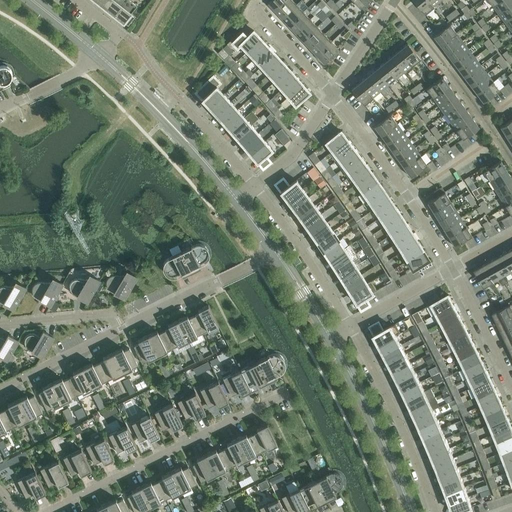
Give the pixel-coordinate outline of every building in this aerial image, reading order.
[(98,0),(97,2),(106,8),(112,0),(98,0)] [(112,0),(106,8),(114,15),(126,0),(112,0)] [(127,0),(126,0),(114,15),(128,26),(135,16),(131,13),(135,7),(127,0)] [(274,11),(286,0),(270,0),(269,2),(269,1),(267,3),(268,4),(274,11)] [(292,0),(286,0),(274,11),(275,11),(281,18),(281,19),(296,5),(296,4),(295,3),(292,0)] [(353,0),(353,1),(358,7),(359,7),(360,9),(361,8),(364,11),(365,12),(369,5),(366,3),(369,0),(353,0)] [(433,7),(426,0),(412,0),(425,14),(433,7)] [(511,0),(499,0),(492,6),(498,14),(511,3),(511,0)] [(511,3),(498,14),(504,22),(511,16),(511,3)] [(296,5),(281,19),(282,19),(282,18),(288,25),(288,26),(303,12),(303,11),(302,11),(296,5)] [(303,12),(288,26),(289,26),(295,33),(310,19),(309,19),(310,18),(309,18),(303,12)] [(310,19),(295,33),(296,34),(296,33),(302,40),(302,41),(317,27),(316,26),(317,26),(316,25),(316,26),(310,19)] [(353,30),(356,26),(355,26),(351,21),(348,25),(353,30)] [(439,45),(440,45),(456,33),(450,24),(435,35),(433,37),(434,37),(440,45),(439,45)] [(317,27),(302,41),(303,41),(309,48),(324,34),(323,34),(324,33),(323,33),(317,27)] [(242,32),(232,43),(233,43),(237,47),(240,45),(247,52),(261,38),(261,39),(254,32),(254,31),(253,31),(247,37),(243,33),(242,32)] [(346,40),(351,33),(349,31),(343,36),(346,40)] [(456,33),(440,45),(446,53),(462,41),(456,33)] [(324,34),(309,48),(310,49),(310,48),(316,55),(316,56),(331,42),(330,41),(331,41),(330,40),(324,34)] [(261,38),(247,52),(254,59),(268,46),(261,39),(261,38)] [(462,41),(446,53),(446,54),(446,53),(452,61),(468,49),(462,41)] [(331,42),(316,56),(317,56),(323,63),(324,64),(332,55),(334,57),(335,58),(339,52),(338,51),(338,50),(339,50),(337,48),(338,48),(337,48),(331,42)] [(399,50),(412,66),(420,59),(407,43),(407,44),(399,50)] [(268,46),(254,59),(261,67),(275,54),(275,53),(275,54),(268,47),(268,46)] [(236,63),(222,49),(218,53),(231,67),(236,63)] [(468,49),(452,61),(452,62),(452,61),(458,69),(458,70),(474,57),(468,49)] [(391,56),(391,57),(404,72),(412,66),(399,50),(399,51),(392,57),(391,56)] [(275,54),(261,67),(268,74),(282,61),(275,54),(276,54),(275,54)] [(383,63),(396,79),(404,72),(391,57),(384,63),(383,63)] [(474,57),(458,70),(459,70),(464,77),(464,78),(481,65),(474,57)] [(282,61),(268,74),(275,82),(289,69),(282,62),(283,61),(282,61)] [(236,63),(231,67),(238,74),(243,70),(236,63)] [(376,69),(375,69),(388,85),(396,79),(383,63),(376,69)] [(0,83),(2,88),(9,85),(7,82),(8,82),(9,81),(10,80),(10,79),(11,79),(11,77),(12,76),(12,75),(12,74),(12,73),(12,72),(12,71),(11,71),(11,69),(10,69),(9,68),(8,67),(8,66),(7,66),(6,65),(4,65),(3,65),(2,65),(0,65),(0,83)] [(481,65),(464,78),(465,78),(471,85),(470,86),(487,74),(481,65)] [(289,69),(275,82),(281,89),(296,77),(296,76),(296,77),(289,69)] [(368,76),(367,76),(380,92),(388,85),(375,69),(375,70),(368,76)] [(243,70),(238,74),(245,81),(250,77),(243,70)] [(487,74),(470,86),(471,86),(477,94),(476,94),(493,82),(487,74)] [(203,100),(209,107),(209,108),(223,94),(217,87),(220,83),(214,77),(214,76),(196,93),(196,94),(196,93),(202,100),(203,100)] [(360,82),(359,82),(372,98),(380,92),(367,76),(360,82)] [(250,77),(245,81),(252,89),(256,85),(250,77)] [(296,77),(281,89),(288,97),(303,85),(303,84),(302,85),(296,77)] [(426,89),(432,97),(449,86),(449,85),(448,86),(443,78),(443,77),(426,89)] [(372,98),(359,82),(359,83),(352,89),(351,89),(364,105),(372,98)] [(493,82),(476,94),(477,94),(483,102),(483,103),(499,90),(493,82)] [(256,85),(252,89),(259,96),(263,92),(256,85)] [(303,85),(288,97),(295,105),(294,105),(295,105),(310,93),(309,92),(303,85)] [(449,86),(432,97),(438,106),(455,94),(454,94),(449,86)] [(263,92),(259,96),(265,104),(270,100),(263,92)] [(223,94),(209,108),(210,108),(216,115),(230,102),(223,94)] [(455,94),(438,106),(444,114),(461,102),(460,102),(455,94)] [(254,95),(249,99),(256,107),(261,103),(256,98),(254,95)] [(270,100),(265,104),(272,111),(276,107),(270,100)] [(230,102),(216,115),(217,115),(223,122),(223,123),(237,110),(230,102)] [(461,102),(444,114),(450,122),(467,110),(466,110),(461,103),(461,102)] [(276,107),(272,111),(279,119),(283,115),(276,107)] [(237,110),(223,123),(224,123),(230,130),(244,117),(237,110)] [(467,110),(450,122),(456,131),(473,119),(473,118),(472,119),(467,111),(467,110)] [(270,114),(266,118),(270,122),(274,119),(270,114)] [(380,135),(397,123),(390,115),(374,126),(374,127),(375,127),(380,135)] [(244,117),(230,130),(230,131),(230,130),(237,138),(236,138),(237,138),(251,125),(244,117)] [(275,119),(269,124),(276,132),(281,127),(276,121),(275,119)] [(473,119),(456,131),(462,139),(479,127),(478,127),(473,119)] [(505,136),(506,136),(511,132),(511,119),(500,127),(500,128),(501,127),(506,136),(505,136)] [(397,123),(380,135),(381,135),(386,143),(403,131),(397,123)] [(251,125),(237,138),(243,145),(243,146),(258,133),(251,125)] [(281,129),(275,134),(284,145),(290,140),(281,129)] [(341,131),(326,143),(325,143),(326,144),(332,151),(348,140),(347,139),(347,140),(341,132),(341,131)] [(403,131),(386,143),(386,144),(387,143),(392,151),(392,152),(409,140),(403,131)] [(258,133),(243,146),(244,146),(250,153),(250,154),(265,141),(258,133)] [(348,140),(332,151),(338,159),(354,148),(353,148),(347,140),(348,140)] [(409,140),(392,152),(398,159),(398,160),(415,148),(409,140)] [(265,141),(250,154),(256,161),(256,162),(257,161),(262,168),(262,169),(263,169),(271,162),(270,162),(265,155),(272,149),(271,149),(272,149),(271,149),(265,141)] [(354,148),(338,159),(344,168),(360,156),(359,156),(354,148)] [(415,148),(398,160),(404,168),(421,156),(415,148)] [(320,161),(313,152),(309,156),(315,164),(320,161)] [(360,156),(344,168),(350,176),(366,164),(360,157),(360,156)] [(421,156),(404,168),(404,169),(404,168),(410,176),(410,177),(417,172),(421,177),(430,170),(421,156)] [(501,160),(484,171),(483,171),(489,180),(506,170),(506,169),(506,170),(501,161),(501,160)] [(320,161),(315,164),(321,172),(326,169),(320,161)] [(366,164),(350,176),(356,184),(372,173),(366,165),(366,164)] [(313,167),(307,172),(311,177),(317,172),(313,167)] [(326,169),(321,172),(327,180),(332,177),(326,169)] [(506,170),(489,180),(494,189),(511,178),(506,170),(507,170),(506,170)] [(372,173),(356,184),(362,192),(378,181),(372,173)] [(320,176),(314,180),(320,188),(326,184),(325,183),(320,176)] [(332,177),(327,180),(333,188),(338,185),(332,177)] [(281,193),(287,200),(287,201),(302,189),(296,181),(297,181),(296,180),(289,186),(283,179),(284,179),(283,178),(275,185),(281,192),(281,193)] [(511,178),(494,189),(500,198),(511,190),(511,179),(511,178)] [(378,181),(362,192),(368,201),(384,190),(378,182),(378,181)] [(338,185),(333,188),(339,197),(344,193),(338,185)] [(432,212),(433,212),(450,201),(441,187),(431,193),(434,198),(427,203),(428,203),(433,211),(432,212)] [(302,189),(287,201),(293,208),(293,209),(309,197),(302,189)] [(384,190),(368,201),(374,209),(390,198),(389,198),(384,190)] [(511,190),(500,198),(505,206),(511,202),(511,190)] [(344,193),(339,197),(345,205),(350,201),(344,193)] [(309,197),(293,209),(294,209),(299,217),(300,217),(305,225),(321,214),(315,206),(309,197)] [(390,198),(374,209),(380,218),(396,207),(395,207),(390,199),(390,198)] [(350,201),(345,205),(350,213),(355,210),(350,201)] [(450,201),(433,212),(438,220),(455,210),(450,201)] [(396,207),(380,218),(385,226),(402,216),(401,216),(396,208),(396,207)] [(345,210),(341,213),(345,219),(349,217),(348,215),(345,210)] [(355,210),(350,213),(356,221),(361,218),(355,210)] [(455,210),(438,220),(438,221),(439,220),(444,229),(443,229),(461,218),(455,210)] [(321,214),(305,225),(305,226),(306,225),(311,233),(311,234),(327,223),(321,214)] [(402,216),(385,226),(391,235),(407,225),(407,224),(401,216),(402,216)] [(361,218),(356,221),(362,230),(367,226),(361,218)] [(461,218),(443,229),(444,229),(449,237),(449,238),(466,227),(461,218)] [(354,220),(350,223),(354,229),(358,226),(354,220)] [(327,223),(311,234),(317,242),(316,242),(317,242),(333,231),(327,223)] [(407,225),(391,235),(396,244),(413,233),(412,233),(407,225)] [(367,226),(362,230),(367,238),(372,235),(367,226)] [(466,227),(449,238),(454,246),(454,247),(472,236),(466,227)] [(333,231),(317,242),(323,250),(322,250),(322,251),(339,240),(333,231)] [(413,233),(396,244),(402,252),(418,242),(413,234),(413,233)] [(372,235),(367,238),(373,247),(378,243),(372,235)] [(363,237),(357,240),(363,249),(368,245),(366,242),(363,237)] [(339,240),(322,251),(323,251),(328,259),(344,248),(339,240)] [(418,242),(402,252),(407,261),(424,251),(423,251),(418,243),(418,242)] [(378,243),(373,247),(378,255),(383,252),(378,243)] [(195,245),(181,251),(192,272),(201,267),(200,264),(203,262),(205,261),(206,260),(207,258),(208,257),(208,255),(208,253),(208,251),(207,249),(206,248),(205,246),(204,245),(202,244),(200,244),(198,244),(196,244),(195,245)] [(344,248),(328,259),(329,259),(334,267),(334,268),(350,257),(344,248)] [(371,249),(365,253),(368,257),(374,254),(371,249)] [(511,253),(510,250),(502,255),(511,273),(511,272),(511,253)] [(181,251),(181,252),(168,258),(167,259),(165,260),(164,262),(163,264),(163,265),(163,267),(163,269),(164,271),(165,272),(166,274),(168,275),(170,276),(171,276),(173,276),(175,276),(177,275),(180,273),(182,277),(192,272),(181,251)] [(424,251),(407,261),(412,269),(412,270),(429,260),(429,259),(428,260),(423,251),(424,251)] [(383,252),(378,255),(383,264),(388,260),(383,252)] [(502,255),(493,260),(506,284),(509,283),(507,277),(506,276),(511,273),(502,255)] [(301,262),(298,257),(297,256),(292,260),(295,265),(301,262)] [(350,257),(334,268),(339,276),(356,266),(350,257)] [(388,260),(383,264),(389,272),(394,269),(388,260)] [(493,260),(484,265),(494,283),(499,280),(499,282),(503,286),(506,284),(493,260)] [(494,283),(484,265),(474,270),(484,288),(490,285),(491,287),(494,291),(497,289),(494,283)] [(356,266),(339,276),(339,277),(340,276),(345,284),(344,285),(345,285),(361,275),(356,266)] [(394,269),(389,272),(394,281),(399,278),(394,269)] [(108,278),(107,279),(107,280),(106,281),(106,282),(106,284),(106,285),(106,286),(107,286),(107,288),(108,288),(109,289),(110,290),(124,299),(137,277),(115,275),(113,275),(112,276),(110,276),(109,277),(109,278),(108,278)] [(361,275),(345,285),(350,293),(350,294),(367,283),(361,275)] [(69,285),(69,286),(69,287),(69,288),(69,289),(69,290),(70,290),(70,291),(71,292),(72,293),(72,294),(73,294),(87,302),(93,292),(98,284),(100,280),(78,279),(77,279),(75,279),(74,279),(74,280),(73,280),(72,281),(71,282),(70,283),(70,284),(69,285)] [(367,283),(350,294),(351,294),(355,302),(355,303),(356,302),(360,310),(360,311),(370,305),(369,305),(366,299),(365,297),(372,293),(377,290),(371,281),(367,283)] [(33,293),(33,294),(33,295),(34,296),(35,297),(36,297),(50,306),(63,284),(40,282),(39,283),(38,283),(37,283),(36,284),(34,285),(33,286),(33,287),(32,288),(32,289),(32,290),(32,291),(32,292),(33,293)] [(98,284),(93,292),(96,294),(98,291),(100,292),(102,287),(98,284)] [(0,301),(13,309),(26,288),(26,287),(3,286),(2,286),(1,286),(0,286),(0,301)] [(449,295),(432,304),(432,305),(433,305),(437,314),(454,304),(449,296),(449,295)] [(54,301),(50,309),(55,312),(59,304),(54,301)] [(454,304),(437,314),(442,323),(459,314),(459,313),(459,314),(454,305),(454,304)] [(200,314),(194,316),(203,333),(218,326),(208,305),(198,310),(198,311),(200,314)] [(493,314),(497,323),(511,316),(511,307),(511,305),(493,314)] [(413,314),(418,324),(424,321),(418,312),(413,314)] [(459,314),(442,323),(447,332),(464,323),(459,314)] [(187,316),(177,320),(187,341),(203,333),(194,316),(188,319),(187,317),(187,316)] [(511,316),(497,323),(502,332),(511,327),(511,316)] [(169,328),(164,331),(172,348),(187,341),(177,320),(168,325),(168,326),(169,328)] [(424,321),(418,324),(423,333),(428,330),(424,321)] [(379,322),(370,327),(370,328),(371,328),(375,335),(374,336),(375,336),(380,344),(379,345),(397,336),(401,333),(396,324),(383,330),(379,323),(380,323),(379,322)] [(464,323),(447,332),(451,341),(469,332),(468,332),(464,323)] [(511,327),(502,332),(506,342),(511,338),(511,327)] [(428,330),(423,333),(428,342),(433,339),(428,330)] [(157,331),(147,335),(157,356),(172,348),(164,331),(158,334),(157,332),(157,331)] [(24,340),(24,341),(24,342),(24,343),(24,344),(24,345),(25,345),(25,346),(26,347),(26,348),(27,348),(41,357),(53,338),(43,332),(40,337),(35,334),(34,334),(32,334),(31,334),(30,334),(29,334),(28,334),(27,335),(26,336),(25,337),(24,338),(24,339),(24,340)] [(469,332),(451,341),(456,350),(473,341),(469,332)] [(0,356),(7,360),(18,341),(8,335),(5,340),(0,338),(0,337),(0,356)] [(157,356),(147,335),(138,340),(138,341),(139,343),(134,346),(142,363),(148,361),(157,356)] [(397,336),(379,345),(380,345),(385,353),(384,353),(384,354),(401,345),(397,336)] [(433,339),(428,342),(432,351),(438,348),(433,339)] [(473,341),(456,350),(461,359),(478,351),(478,350),(473,342),(474,342),(473,341)] [(215,344),(209,347),(213,354),(218,351),(215,344)] [(401,345),(384,354),(385,354),(389,362),(389,363),(406,354),(401,345)] [(188,348),(191,356),(197,353),(193,346),(188,348)] [(122,348),(112,353),(122,373),(132,368),(138,365),(129,348),(123,351),(122,349),(122,348)] [(438,348),(432,351),(437,359),(442,357),(438,348)] [(478,351),(461,359),(465,368),(483,360),(482,360),(478,351)] [(104,361),(99,364),(107,381),(122,373),(112,353),(103,358),(104,361)] [(197,353),(191,356),(195,363),(200,360),(197,353)] [(271,355),(257,361),(268,382),(277,377),(276,374),(279,372),(281,371),(282,370),(283,368),(284,367),(284,365),(284,363),(284,361),(283,359),(282,358),(281,356),(280,355),(278,354),(276,354),(274,354),(272,354),(271,355)] [(406,354),(389,363),(390,363),(394,371),(394,372),(411,363),(406,354)] [(431,355),(426,358),(430,365),(435,362),(433,358),(431,355)] [(217,357),(210,361),(212,366),(219,363),(217,357)] [(442,357),(437,359),(441,368),(447,366),(442,357)] [(157,363),(161,371),(167,368),(163,360),(157,363)] [(483,360),(465,368),(469,378),(487,369),(482,361),(483,360)] [(257,361),(240,370),(249,387),(256,383),(258,386),(257,386),(258,387),(268,382),(257,361)] [(207,362),(201,365),(204,371),(211,368),(207,362)] [(92,363),(82,368),(92,388),(107,381),(99,364),(93,366),(92,364),(92,363)] [(411,363),(394,372),(398,381),(416,372),(411,363)] [(447,366),(441,368),(446,378),(451,375),(447,366)] [(74,376),(69,378),(77,396),(92,388),(82,368),(72,372),(73,373),(74,376)] [(167,368),(161,371),(165,378),(170,375),(167,368)] [(487,369),(469,378),(474,387),(491,379),(487,370),(487,369)] [(249,387),(240,370),(231,375),(223,379),(231,396),(239,392),(241,395),(251,390),(251,389),(250,389),(249,387)] [(416,372),(398,381),(399,381),(403,390),(420,382),(416,372)] [(440,372),(432,376),(435,382),(442,378),(440,372)] [(451,375),(446,378),(450,387),(455,384),(451,375)] [(62,378),(52,383),(62,403),(77,396),(69,378),(63,381),(62,379),(62,378)] [(122,381),(126,388),(132,385),(128,378),(122,381)] [(491,379),(474,387),(478,396),(496,388),(495,388),(491,379),(492,379),(491,379)] [(228,401),(218,381),(208,386),(200,390),(208,407),(216,403),(218,406),(228,401)] [(420,382),(403,390),(403,391),(403,390),(407,399),(407,400),(425,391),(420,382)] [(62,403),(52,383),(42,387),(43,388),(44,391),(38,394),(47,411),(52,408),(53,408),(62,403)] [(455,384),(450,387),(454,396),(460,393),(455,384)] [(132,385),(126,388),(130,395),(135,392),(132,385)] [(431,388),(425,391),(407,400),(409,399),(413,408),(411,408),(412,409),(429,401),(436,398),(431,388)] [(496,388),(478,396),(482,405),(500,398),(500,397),(499,398),(495,389),(496,389),(496,388)] [(205,413),(195,392),(185,397),(185,398),(177,401),(186,418),(193,415),(195,418),(205,413)] [(92,396),(96,403),(102,400),(98,393),(92,396)] [(460,393),(454,396),(458,405),(464,403),(460,393)] [(27,395),(17,400),(27,420),(37,416),(42,413),(34,396),(28,399),(27,396),(27,395)] [(500,398),(482,405),(486,415),(504,407),(503,407),(500,398)] [(9,408),(4,411),(12,428),(27,420),(17,400),(7,405),(8,406),(9,408)] [(102,400),(96,403),(99,410),(105,407),(102,400)] [(429,401),(412,409),(416,418),(434,410),(429,401)] [(464,403),(458,405),(462,414),(468,412),(464,403)] [(182,424),(172,404),(162,409),(154,413),(163,430),(171,426),(172,429),(182,424)] [(504,407),(486,415),(490,424),(508,417),(508,416),(508,417),(504,408),(504,407)] [(62,411),(66,418),(72,415),(68,408),(62,411)] [(434,410),(416,418),(420,427),(438,419),(434,410)] [(0,433),(12,428),(4,411),(0,412),(0,433)] [(468,412),(462,414),(466,423),(472,421),(468,412)] [(72,415),(66,418),(69,425),(75,422),(72,415)] [(160,435),(149,415),(139,420),(131,424),(140,441),(148,437),(149,440),(160,435)] [(508,417),(490,424),(494,434),(511,426),(508,417)] [(438,419),(420,427),(420,428),(421,427),(424,436),(424,437),(442,429),(438,419)] [(472,421),(466,423),(470,433),(476,430),(472,421)] [(258,432),(253,435),(261,452),(277,444),(267,424),(257,429),(257,430),(258,432)] [(27,428),(31,435),(37,432),(33,425),(27,428)] [(78,426),(73,429),(75,435),(81,432),(78,426)] [(137,447),(127,426),(116,431),(109,435),(117,452),(125,449),(127,452),(137,447)] [(511,426),(494,434),(498,443),(511,437),(511,427),(511,426)] [(442,429),(424,437),(425,437),(428,446),(446,438),(442,429)] [(476,430),(470,433),(474,442),(480,440),(476,430)] [(37,432),(31,435),(34,442),(40,439),(37,432)] [(246,434),(236,439),(246,459),(261,452),(253,435),(247,438),(246,435),(246,434)] [(511,437),(498,443),(502,453),(511,448),(511,437)] [(55,438),(50,440),(56,451),(61,449),(58,444),(55,438)] [(114,458),(104,438),(94,443),(86,447),(94,464),(102,460),(104,463),(114,458)] [(446,438),(428,446),(429,446),(432,455),(432,456),(450,448),(446,438)] [(228,447),(223,450),(231,467),(246,459),(236,439),(227,444),(227,445),(228,447)] [(480,440),(474,442),(478,451),(484,449),(480,440)] [(6,447),(1,450),(4,457),(10,454),(6,447)] [(450,448),(432,456),(433,456),(436,465),(454,458),(450,448)] [(511,448),(502,453),(505,462),(511,459),(511,448)] [(91,469),(81,449),(71,454),(63,458),(71,475),(79,471),(81,474),(91,469)] [(216,449),(206,454),(216,474),(231,467),(223,450),(217,452),(216,450),(216,449)] [(484,449),(478,451),(482,461),(487,459),(484,449)] [(216,474),(206,454),(196,459),(197,460),(198,462),(192,465),(201,482),(207,479),(216,474)] [(454,458),(436,465),(440,474),(440,475),(458,467),(454,458)] [(487,459),(482,461),(485,470),(491,468),(487,459)] [(68,481),(58,460),(48,465),(40,469),(48,486),(56,483),(58,486),(68,481)] [(274,462),(268,465),(271,472),(277,469),(274,462)] [(246,467),(250,474),(256,471),(252,464),(246,467)] [(181,466),(171,471),(181,492),(191,487),(196,484),(188,467),(182,470),(181,467),(181,466)] [(458,467),(440,475),(444,484),(443,484),(462,477),(458,467)] [(491,468),(485,470),(489,479),(494,477),(491,468)] [(163,479),(158,482),(166,499),(181,492),(171,471),(161,476),(162,477),(163,479)] [(256,471),(250,474),(253,481),(259,478),(256,471)] [(45,492),(35,472),(25,477),(17,481),(26,498),(34,494),(35,497),(45,492)] [(329,473),(316,480),(326,500),(336,495),(334,492),(338,490),(339,489),(341,488),(342,487),(343,485),(343,483),(343,481),(343,479),(342,478),(341,476),(340,475),(338,473),(337,473),(335,472),(333,472),(331,473),(329,473)] [(276,476),(269,479),(272,485),(278,482),(276,476)] [(462,477),(443,484),(444,484),(447,493),(447,494),(465,487),(462,477)] [(494,477),(489,479),(492,489),(498,487),(494,477)] [(216,482),(220,489),(226,486),(222,479),(216,482)] [(300,488),(299,488),(307,505),(308,505),(315,502),(316,504),(317,505),(326,500),(316,480),(307,484),(307,485),(300,488)] [(150,481),(141,486),(151,507),(166,499),(158,482),(152,485),(151,482),(150,481)] [(151,507),(141,486),(131,491),(132,492),(133,494),(127,497),(134,511),(139,511),(141,511),(151,507)] [(226,486),(220,489),(223,496),(229,493),(226,486)] [(465,487),(447,494),(451,503),(450,503),(469,497),(465,487)] [(498,487),(492,489),(496,499),(501,497),(498,487)] [(307,505),(299,488),(289,493),(281,497),(288,511),(293,511),(298,510),(298,511),(302,511),(310,508),(309,507),(308,505),(307,505)] [(181,499),(185,506),(191,503),(187,496),(181,499)] [(231,497),(223,501),(227,507),(234,504),(231,497)] [(469,497),(450,503),(451,503),(454,511),(464,511),(464,510),(472,507),(473,507),(472,506),(469,497)] [(115,499),(106,504),(110,511),(129,511),(123,499),(117,502),(116,500),(115,499)] [(283,511),(277,499),(267,504),(259,508),(261,511),(283,511)] [(191,503),(185,506),(187,511),(191,511),(194,511),(191,503)]
